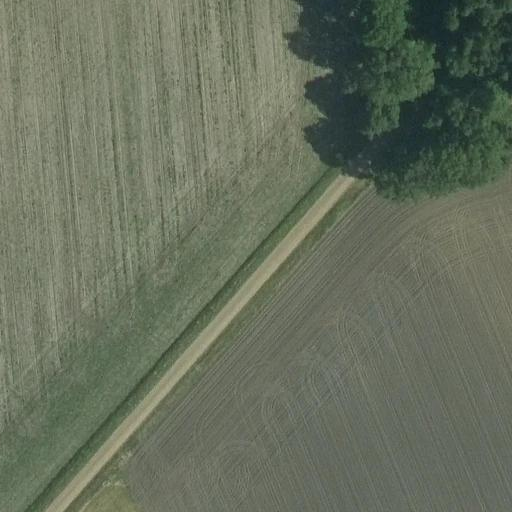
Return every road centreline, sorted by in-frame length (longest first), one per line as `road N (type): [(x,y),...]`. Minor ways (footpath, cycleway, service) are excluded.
road 1 (unclassified): [(53,511),(367,155),(397,130),(511,95)]
road 2 (track): [(395,0),(397,130)]
